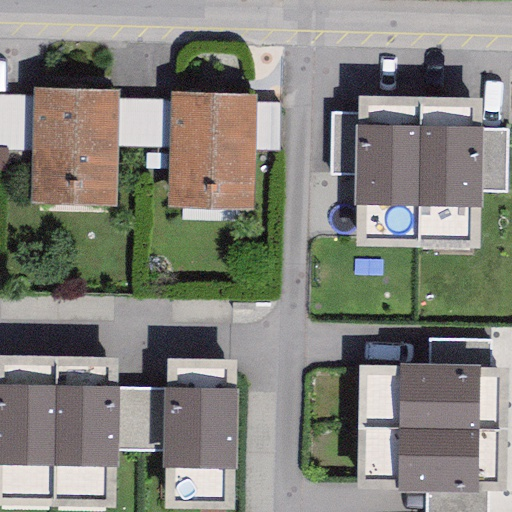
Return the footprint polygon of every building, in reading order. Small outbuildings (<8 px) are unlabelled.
[(118,101),(35,97),(30,206),(113,210),(118,101)] [(255,107),(172,103),(167,212),(250,216),(255,107)] [(415,255),(418,104),(357,103),(354,254),(415,255)] [(418,104),(415,255),(478,256),(481,105),(418,104)] [(0,511),(115,511),(116,453),(162,454),(161,511),(234,511),(236,368),(167,367),(167,394),(114,393),(114,365),(0,363),(0,511)] [(507,376),(478,375),(478,371),(397,370),(397,374),(357,373),(357,435),(506,438),(507,376)] [(506,438),(357,435),(355,497),(397,497),(397,503),(477,504),(477,499),(505,499),(506,438)]
